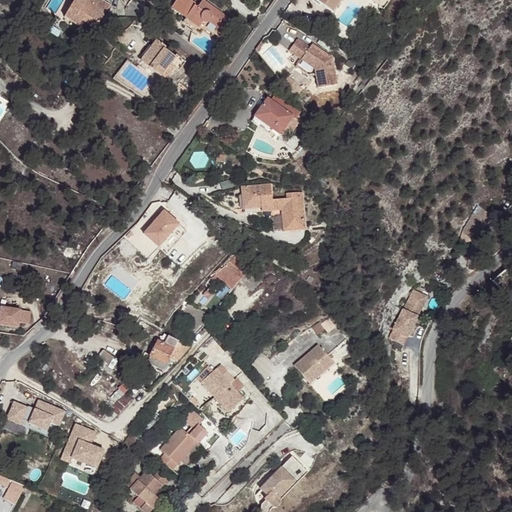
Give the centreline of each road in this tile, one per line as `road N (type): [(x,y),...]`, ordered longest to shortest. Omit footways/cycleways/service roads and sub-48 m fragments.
road 1 (residential): [(0,385),(51,328),(222,78)]
road 2 (residential): [(511,244),(436,331),(426,401),(397,486)]
road 3 (unknown): [(158,170),(240,217),(293,224)]
